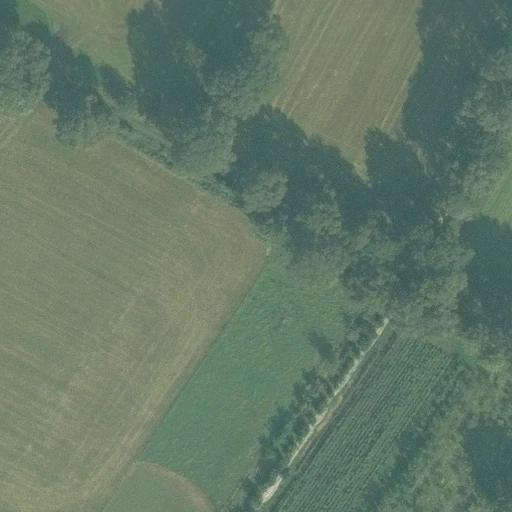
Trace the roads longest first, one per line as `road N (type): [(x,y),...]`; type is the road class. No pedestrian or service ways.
road 1 (track): [(0,52),(399,276)]
road 2 (track): [(399,276),(511,71)]
road 3 (track): [(399,276),(511,340)]
